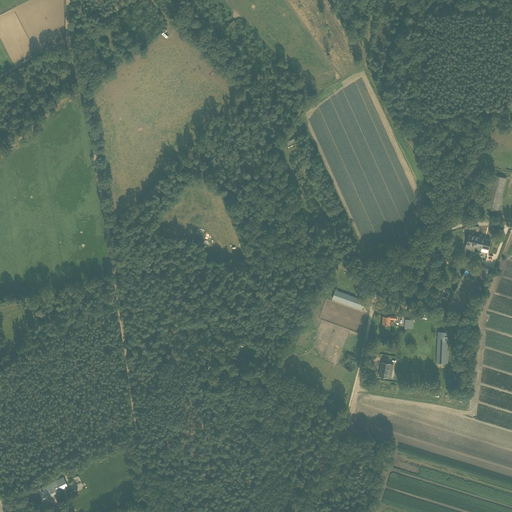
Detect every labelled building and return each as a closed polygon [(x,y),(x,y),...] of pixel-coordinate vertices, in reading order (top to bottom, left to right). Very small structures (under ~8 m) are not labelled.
[(491,174),(483,207),(499,211),(506,178),(491,174)] [(490,240),(468,235),(465,247),(487,253),(490,240)] [(459,264),(447,260),(445,265),(457,269),(459,264)] [(491,270),(483,266),(478,277),(487,280),(491,270)] [(362,309),(365,301),(335,290),(332,298),(362,309)] [(383,315),(382,323),(389,324),(390,319),(396,319),(396,316),(390,316),(383,315)] [(446,363),(447,332),(438,332),(436,363),(446,363)] [(392,370),(393,364),(390,363),(382,361),(379,376),(387,377),(389,369),(392,370)] [(63,476),(36,490),(37,493),(40,492),(42,497),(43,500),(61,492),(64,497),(71,493),(66,482),(63,476)]
